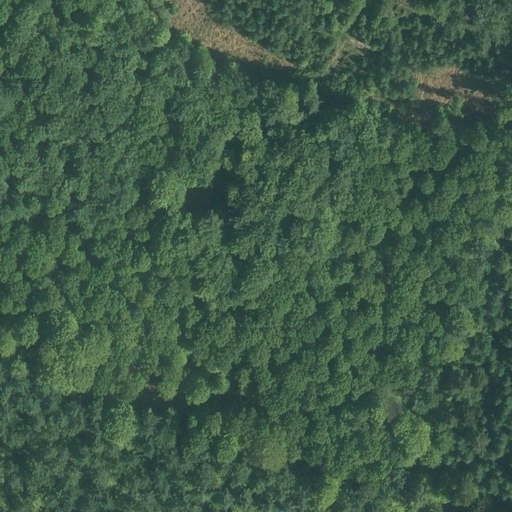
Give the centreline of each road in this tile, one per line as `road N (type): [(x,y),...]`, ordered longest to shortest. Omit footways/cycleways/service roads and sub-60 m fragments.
road 1 (track): [(398,502),(0,341)]
road 2 (track): [(511,215),(398,502)]
